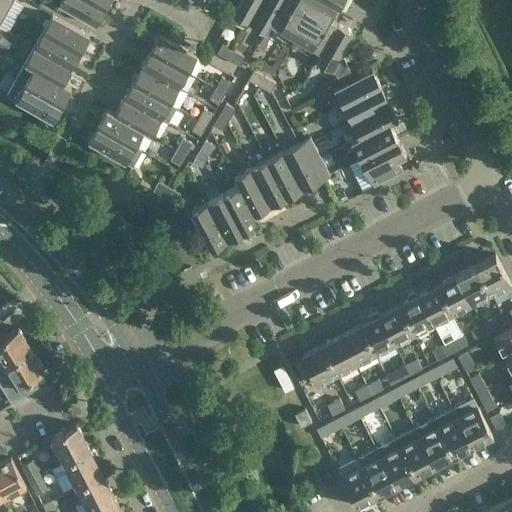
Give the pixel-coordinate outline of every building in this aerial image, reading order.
[(13,0),(0,0),(0,9),(6,13),(13,0)] [(95,25),(95,24),(104,9),(88,0),(59,0),(57,4),(95,25)] [(88,0),(104,9),(108,0),(88,0)] [(250,20),(261,0),(239,0),(234,11),(250,20)] [(261,0),(250,20),(266,30),(271,21),(270,21),(281,0),(261,0)] [(296,36),(316,0),(281,0),(270,21),(271,21),(296,36)] [(322,51),(339,21),(329,16),(336,3),(331,0),(316,0),(296,36),(321,50),(322,51)] [(89,35),(52,14),(43,30),(80,51),(89,35)] [(342,53),(355,30),(339,21),(322,51),(321,50),(317,58),(333,68),(337,74),(349,68),(342,53)] [(71,67),(80,51),(43,30),(34,46),(71,67)] [(196,55),(190,52),(159,34),(149,52),(186,73),(196,55)] [(216,51),(239,64),(244,55),(222,42),(216,51)] [(34,46),(25,62),(24,62),(27,64),(33,68),(33,67),(61,83),(62,82),(71,67),(34,46)] [(186,73),(149,52),(140,67),(177,88),(186,73)] [(27,64),(18,79),(24,83),(25,82),(61,103),(71,86),(62,82),(61,83),(33,67),(33,68),(27,64)] [(177,88),(140,67),(131,82),(169,104),(169,102),(177,88)] [(349,68),(337,74),(342,84),(334,88),(342,104),(381,84),(373,68),(354,77),(349,68)] [(258,84),(264,75),(253,69),(248,78),(258,84)] [(214,88),(223,93),(231,81),(222,75),(214,88)] [(264,75),(258,84),(270,91),(275,81),(264,75)] [(52,119),(61,103),(25,82),(24,83),(18,79),(9,95),(52,119)] [(131,82),(122,98),(160,119),(161,118),(167,121),(176,106),(169,102),(169,104),(131,82)] [(381,84),(342,104),(350,120),(389,100),(381,84)] [(223,93),(214,88),(209,98),(218,103),(223,93)] [(122,98),(115,111),(114,113),(143,129),(143,130),(151,135),(160,119),(122,98)] [(389,100),(350,120),(358,136),(359,137),(398,117),(389,100)] [(219,112),(228,118),(233,109),(232,105),(225,101),(219,112)] [(107,107),(97,123),(134,144),(143,130),(143,129),(114,113),(115,111),(107,107)] [(196,119),(205,125),(213,112),(204,107),(196,119)] [(228,118),(219,112),(213,124),(222,129),(228,118)] [(357,157),(396,137),(389,122),(398,118),(398,117),(359,137),(358,136),(349,140),(357,157)] [(205,125),(196,119),(191,129),(200,134),(205,125)] [(88,140),(125,161),(133,166),(143,149),(134,144),(97,123),(88,140)] [(176,148),(185,153),(192,141),(182,136),(176,148)] [(310,155),(317,151),(310,136),(302,140),(310,155)] [(362,190),(402,170),(396,159),(405,155),(396,137),(357,157),(368,179),(358,184),(362,190)] [(199,149),(208,154),(212,146),(212,142),(205,138),(199,149)] [(299,142),(311,167),(322,161),(317,151),(310,155),(302,140),(299,142)] [(281,151),(301,189),(318,180),(311,167),(299,142),(281,151)] [(185,153),(176,148),(170,158),(179,163),(185,153)] [(208,154),(199,149),(192,160),(202,165),(208,154)] [(301,189),(281,151),(265,159),(284,197),(301,189)] [(284,197),(265,159),(249,167),(269,205),(284,197)] [(311,167),(318,180),(329,174),(322,161),(311,167)] [(269,205),(249,167),(233,176),(238,185),(253,213),(254,213),(269,205)] [(164,195),(169,185),(158,179),(153,189),(164,195)] [(169,185),(164,195),(175,201),(180,192),(169,185)] [(222,193),(242,231),(259,222),(254,213),(253,213),(238,185),(222,193)] [(242,231),(222,193),(206,201),(226,239),(242,231)] [(226,239),(206,201),(190,210),(191,212),(188,214),(187,216),(191,223),(193,224),(196,222),(209,248),(226,239)] [(474,264),(489,294),(509,284),(493,254),(474,264)] [(489,294),(474,264),(454,274),(470,304),(489,294)] [(470,304),(454,274),(435,284),(450,314),(470,304)] [(450,314),(435,284),(416,294),(431,324),(450,314)] [(406,295),(407,299),(397,304),(412,334),(431,324),(416,294),(415,295),(412,292),(406,295)] [(412,334),(397,304),(378,314),(393,344),(412,334)] [(393,344),(378,314),(358,324),(374,354),(393,344)] [(480,323),(485,332),(499,325),(494,316),(480,323)] [(485,332),(480,323),(469,329),(474,338),(485,332)] [(374,354),(358,324),(339,334),(355,364),(374,354)] [(511,325),(493,336),(503,355),(511,350),(511,325)] [(18,327),(1,338),(0,334),(0,366),(4,365),(8,362),(31,347),(18,327)] [(441,343),(446,353),(467,342),(462,332),(441,343)] [(355,364),(339,334),(320,344),(336,374),(355,364)] [(446,353),(441,343),(431,349),(436,358),(446,353)] [(336,374),(320,344),(300,355),(315,385),(336,374)] [(45,370),(31,347),(8,362),(4,365),(18,387),(45,370)] [(457,355),(461,363),(470,358),(466,350),(457,355)] [(511,350),(503,355),(511,372),(511,350)] [(403,363),(408,373),(422,366),(417,356),(403,363)] [(431,367),(436,376),(456,366),(451,357),(444,360),(431,367)] [(461,363),(466,371),(474,367),(470,358),(461,363)] [(408,373),(403,363),(385,373),(389,383),(408,373)] [(436,376),(431,367),(420,373),(425,382),(436,376)] [(469,377),(473,385),(481,381),(477,373),(469,377)] [(364,384),(369,393),(383,386),(378,376),(364,384)] [(392,387),(397,396),(410,389),(405,380),(392,387)] [(473,385),(477,393),(486,389),(481,381),(473,385)] [(369,393),(364,384),(354,389),(359,399),(369,393)] [(397,396),(392,387),(381,393),(386,402),(397,396)] [(477,393),(481,401),(490,397),(486,389),(477,393)] [(354,407),(359,416),(379,405),(375,396),(354,407)] [(332,413),(344,406),(339,397),(327,404),(332,413)] [(492,435),(476,406),(472,397),(452,407),(472,446),(492,435)] [(481,401),(486,410),(494,405),(490,397),(481,401)] [(359,416),(354,407),(343,413),(348,422),(359,416)] [(472,446),(452,407),(432,417),(452,456),(472,446)] [(303,408),(293,414),(300,427),(310,421),(303,408)] [(489,416),(493,424),(502,420),(497,411),(489,416)] [(340,425),(336,417),(316,427),(320,435),(340,425)] [(413,427),(432,466),(452,456),(432,417),(413,427)] [(498,433),(506,428),(502,420),(493,424),(498,433)] [(53,437),(66,462),(92,448),(79,423),(53,437)] [(393,437),(413,476),(432,466),(413,427),(393,437)] [(375,447),(394,486),(413,476),(393,437),(375,447)] [(355,457),(376,496),(394,486),(375,447),(355,457)] [(66,462),(79,486),(104,472),(92,448),(66,462)] [(357,506),(357,505),(376,496),(355,457),(337,467),(357,506)] [(13,458),(0,464),(0,483),(7,498),(28,486),(13,458)] [(21,465),(29,481),(40,475),(32,459),(21,465)] [(104,472),(79,486),(86,500),(78,504),(81,511),(86,511),(91,510),(117,497),(104,472)] [(29,481),(36,493),(47,487),(40,475),(29,481)] [(42,503),(46,511),(59,511),(57,507),(55,504),(57,503),(55,497),(42,503)] [(91,510),(92,511),(124,511),(117,497),(91,510)] [(491,507),(493,511),(511,511),(511,499),(511,497),(491,507)]
